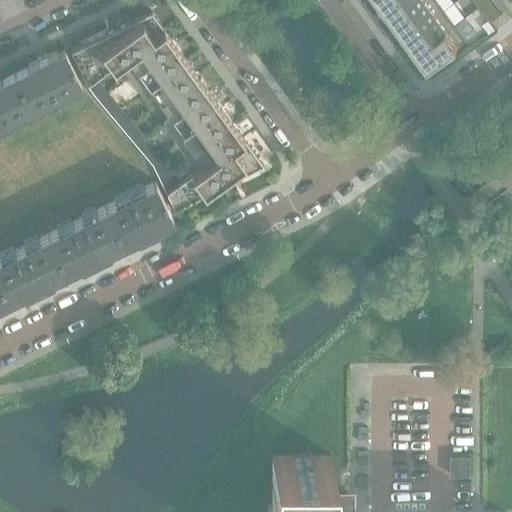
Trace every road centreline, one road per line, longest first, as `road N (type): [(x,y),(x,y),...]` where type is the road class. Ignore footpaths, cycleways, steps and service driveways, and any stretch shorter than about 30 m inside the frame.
road 1 (residential): [(0,346),(326,179)]
road 2 (residential): [(194,0),(326,179)]
road 3 (residential): [(414,122),(326,0)]
road 4 (residential): [(414,122),(511,50)]
